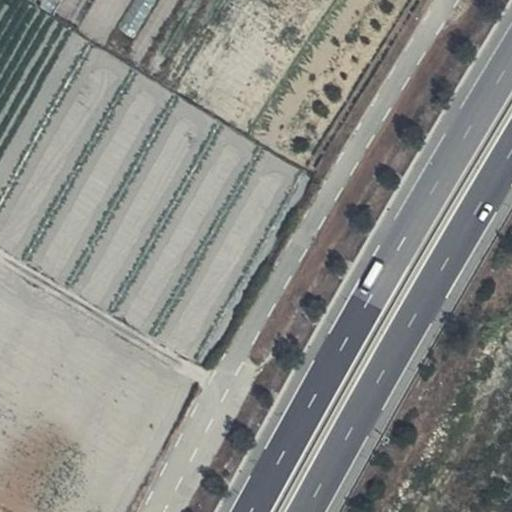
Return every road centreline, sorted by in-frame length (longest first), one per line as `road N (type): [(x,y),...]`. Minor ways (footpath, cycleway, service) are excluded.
road 1 (unclassified): [(455,0),(296,249),(157,511)]
road 2 (trunk): [(511,63),(253,511)]
road 3 (trunk): [(310,511),(511,153)]
road 4 (track): [(0,248),(118,324)]
